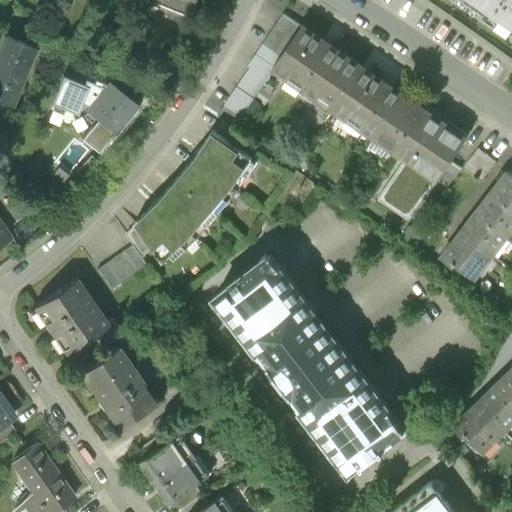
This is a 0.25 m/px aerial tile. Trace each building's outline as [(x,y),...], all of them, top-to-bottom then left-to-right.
[(199,0),(156,0),(193,15),(199,0)] [(511,0),(453,0),(511,41),(511,0)] [(240,117),(275,67),(303,27),(284,14),(248,66),(250,68),(224,106),(240,117)] [(275,67),(335,108),(366,64),(306,22),(303,27),(275,67)] [(7,37),(0,52),(0,102),(13,108),(37,50),(7,37)] [(335,108),(376,137),(407,92),(366,64),(335,108)] [(110,85),(86,114),(117,138),(140,110),(110,85)] [(376,137),(397,151),(428,106),(407,92),(376,137)] [(468,134),(428,106),(397,151),(406,158),(437,179),(468,134)] [(153,204),(134,222),(136,225),(152,249),(162,264),(192,236),(213,211),(234,187),(255,154),(214,128),(196,154),(160,197),(153,204)] [(496,163),(478,149),(464,166),(482,181),(496,163)] [(407,222),(437,179),(406,158),(376,201),(407,222)] [(511,177),(505,172),(489,194),(511,210),(511,177)] [(505,239),(511,230),(511,210),(489,194),(473,215),(505,239)] [(473,215),(457,237),(489,261),(505,239),(473,215)] [(0,222),(0,246),(11,239),(0,222)] [(136,225),(125,235),(132,245),(141,258),(152,249),(136,225)] [(473,282),(489,261),(457,237),(441,258),(473,282)] [(146,266),(141,258),(132,245),(96,269),(110,290),(146,266)] [(276,254),(219,296),(350,473),(406,431),(276,254)] [(76,279),(33,308),(66,355),(93,336),(108,325),(107,324),(76,279)] [(113,320),(107,324),(108,325),(93,336),(100,345),(120,331),(113,320)] [(82,374),(121,430),(160,403),(121,347),(82,374)] [(511,369),(492,388),(511,408),(511,369)] [(511,408),(492,388),(472,408),(499,435),(511,422),(511,408)] [(0,391),(0,425),(9,420),(16,415),(0,391)] [(340,511),(347,507),(272,407),(254,421),(322,511),(340,511)] [(480,454),(499,435),(472,408),(453,427),(480,454)] [(0,441),(16,431),(9,420),(0,425),(0,441)] [(142,460),(157,481),(194,456),(180,435),(142,460)] [(14,458),(31,483),(55,466),(38,442),(14,458)] [(208,476),(194,456),(157,481),(171,502),(196,484),(208,476)] [(52,511),(75,496),(55,466),(31,483),(34,487),(13,509),(14,511),(52,511)] [(390,511),(456,511),(432,480),(390,511)] [(197,511),(210,504),(196,484),(171,502),(177,511),(183,508),(185,511),(197,511)] [(233,511),(222,495),(210,504),(197,511),(233,511)]
